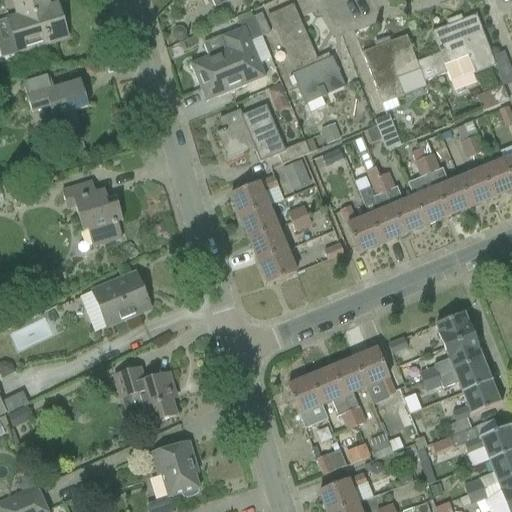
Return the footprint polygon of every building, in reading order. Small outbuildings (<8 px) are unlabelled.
[(17,55),(67,40),(57,7),(44,11),(42,4),(46,3),(45,0),(12,0),(18,18),(7,22),(17,55)] [(304,106),(345,88),(332,59),(318,66),(292,8),(268,19),(274,31),(278,29),(297,72),(291,75),(304,106)] [(261,15),(252,19),(261,39),(269,36),(261,15)] [(451,84),(474,75),(495,68),(476,17),(462,23),(463,25),(456,27),(453,20),(446,23),(447,28),(431,34),(439,54),(427,58),(434,78),(446,74),(451,84)] [(261,39),(252,19),(252,18),(238,23),(241,29),(221,37),(227,50),(189,66),(201,92),(215,86),(220,97),(217,98),(217,99),(265,78),(251,43),(261,39)] [(185,33),(181,29),(175,30),(172,34),(172,39),(176,43),(182,42),(185,38),(185,33)] [(423,82),(434,78),(427,58),(416,62),(406,38),(390,44),(388,40),(381,42),(384,49),(377,51),(376,50),(362,55),(381,104),(395,99),(402,96),(425,88),(423,82)] [(31,115),(42,111),(49,109),(58,136),(80,130),(75,114),(88,109),(80,84),(53,92),(49,77),(22,85),(31,115)] [(272,104),(285,99),(280,88),(268,93),(272,104)] [(503,88),(475,98),(481,113),(508,103),(503,88)] [(242,118),(241,115),(240,113),(219,121),(223,132),(216,135),(227,160),(254,149),(260,165),(278,157),(282,166),(309,155),(309,154),(305,144),(283,152),(266,109),(242,118)] [(504,129),(511,125),(511,120),(507,109),(498,113),(504,129)] [(401,148),(389,117),(374,123),(376,129),(381,142),(386,153),(401,148)] [(478,138),(472,124),(463,127),(469,143),(475,158),(484,155),(477,138),(478,138)] [(320,132),(326,147),(340,142),(334,126),(320,132)] [(381,142),(376,129),(366,132),(371,146),(381,142)] [(305,144),(309,154),(316,151),(312,140),(305,143),(305,144)] [(359,194),(368,219),(369,219),(380,247),(403,238),(379,180),(362,140),(343,147),(347,158),(349,157),(355,171),(362,168),(375,199),(373,199),(369,190),(359,194)] [(448,186),(443,175),(442,171),(439,172),(426,142),(417,146),(423,161),(424,161),(448,219),(470,210),(459,182),(448,186)] [(475,158),(469,143),(458,146),(465,162),(475,158)] [(343,162),(338,150),(321,158),(326,169),(343,162)] [(448,219),(424,161),(423,161),(414,165),(420,180),(407,185),(425,228),(448,219)] [(291,194),(293,194),(310,186),(301,163),(282,170),(291,194)] [(493,201),(511,192),(511,183),(504,164),(481,173),(493,201)] [(470,210),(493,201),(481,173),(459,182),(470,210)] [(403,238),(425,228),(407,185),(413,200),(402,205),(396,190),(394,191),(388,176),(379,180),(403,238)] [(239,220),(267,208),(262,195),(277,189),(273,180),(230,197),(239,220)] [(92,249),(98,247),(122,240),(117,224),(122,223),(118,209),(117,208),(116,207),(115,207),(114,207),(109,209),(104,193),(95,196),(92,185),(63,193),(68,211),(76,209),(83,235),(88,234),(92,249)] [(16,208),(36,202),(32,187),(12,193),(16,208)] [(248,242),(277,231),(267,208),(239,220),(248,242)] [(287,215),(291,225),(307,218),(303,209),(287,215)] [(358,256),(380,247),(369,219),(368,219),(355,224),(349,209),(340,212),(358,256)] [(311,228),(307,218),(291,225),(295,235),(311,228)] [(258,265),(286,253),(277,231),(248,242),(258,265)] [(327,263),(343,256),(339,247),(323,253),(327,263)] [(267,287),(295,276),(286,253),(258,265),(267,287)] [(104,330),(124,322),(143,314),(136,300),(144,297),(135,276),(90,295),(104,330)] [(435,328),(444,351),(472,339),(463,317),(435,328)] [(481,362),(472,339),(444,351),(448,361),(433,367),(434,369),(419,375),(422,385),(481,362)] [(392,356),(407,350),(404,341),(388,347),(392,356)] [(395,395),(377,352),(354,361),(366,389),(378,384),(385,399),(395,395)] [(366,389),(354,361),(332,371),(356,428),(365,425),(352,394),(366,389)] [(16,374),(13,366),(5,362),(0,365),(0,374),(3,380),(16,374)] [(462,396),(490,384),(481,362),(422,385),(426,392),(426,394),(442,388),(442,390),(448,387),(457,384),(462,396)] [(173,393),(168,376),(142,384),(138,371),(114,379),(120,401),(134,397),(144,428),(175,419),(168,394),(173,393)] [(356,428),(332,371),(309,380),(327,422),(321,407),(331,403),(337,418),(340,417),(346,432),(356,428)] [(287,389),(304,432),(327,422),(309,380),(287,389)] [(499,407),(490,384),(462,396),(467,410),(452,416),(455,424),(433,433),(438,444),(450,439),(460,435),(456,424),(499,407)] [(26,408),(7,418),(13,430),(32,421),(26,408)] [(4,419),(0,420),(0,427),(2,433),(9,430),(4,419)] [(511,453),(511,439),(508,429),(479,440),(464,446),(468,455),(483,449),(488,463),(511,453)] [(376,462),(392,456),(387,444),(384,436),(369,442),(372,449),(371,449),(376,462)] [(422,439),(419,441),(413,442),(417,452),(419,451),(423,450),(426,449),(422,439)] [(435,458),(454,451),(450,440),(431,447),(432,448),(428,450),(431,458),(435,457),(435,458)] [(151,455),(151,457),(157,476),(160,475),(167,499),(199,491),(194,476),(198,475),(189,445),(151,455)] [(334,454),(339,452),(336,445),(331,447),(334,454)] [(369,459),(365,446),(345,454),(349,466),(369,459)] [(334,454),(316,461),(323,477),(346,468),(339,452),(334,454)] [(511,453),(488,463),(493,476),(497,486),(511,479),(511,453)] [(413,484),(409,474),(397,479),(401,489),(413,484)] [(319,494),(325,511),(339,511),(357,505),(356,505),(350,490),(366,484),(363,477),(319,494)] [(488,500),(500,495),(506,508),(511,505),(511,479),(497,486),(484,491),(488,500)] [(467,498),(484,491),(480,481),(463,487),(467,498)] [(442,497),(439,486),(430,489),(433,500),(442,497)] [(46,511),(36,490),(0,505),(0,511),(46,511)] [(484,491),(467,498),(470,507),(488,500),(484,491)]
